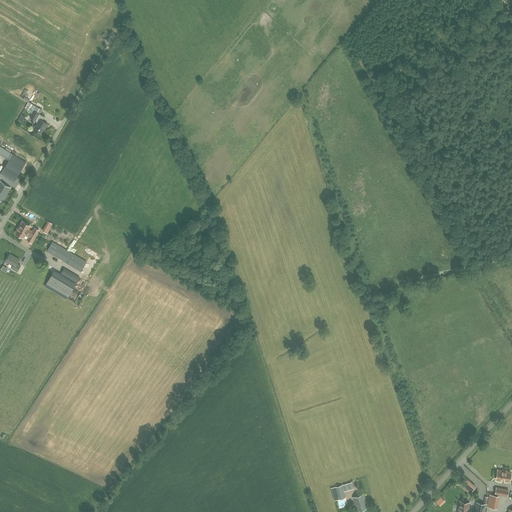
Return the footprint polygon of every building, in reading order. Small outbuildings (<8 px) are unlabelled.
[(35,120),(39,114),(42,109),(29,101),(26,108),(33,112),(30,117),(35,120)] [(43,131),(42,130),(44,127),(45,127),(47,123),(40,119),(35,126),(36,126),(34,130),(40,134),(41,133),(43,131)] [(26,162),(13,154),(0,145),(0,153),(9,160),(1,173),(14,182),(26,162)] [(0,181),(0,199),(2,201),(11,187),(0,181)] [(30,226),(22,221),(15,232),(24,237),(25,234),(29,237),(27,239),(32,242),(39,230),(35,227),(32,231),(29,229),(30,226)] [(52,224),(47,221),(44,227),(45,228),(44,231),(47,233),(52,224)] [(81,271),(86,261),(52,242),(47,251),(81,271)] [(17,271),(20,265),(17,263),(19,259),(10,254),(6,261),(15,266),(14,269),(17,271)] [(64,268),(61,273),(68,278),(72,272),(64,268)] [(67,298),(74,287),(52,274),(45,285),(67,298)] [(496,479),(502,480),(502,479),(504,479),(504,480),(509,481),(511,472),(506,471),(506,470),(503,470),(498,469),(496,479)] [(331,488),(335,501),(345,497),(344,491),(353,489),(352,482),(342,485),(331,488)] [(508,490),(496,487),(495,494),(507,496),(508,490)] [(364,494),(353,497),(357,511),(368,508),(364,494)] [(468,511),(468,510),(467,510),(468,507),(469,507),(470,502),(459,501),(457,511),(468,511)] [(476,502),(474,511),(485,511),(487,504),(476,502)]
